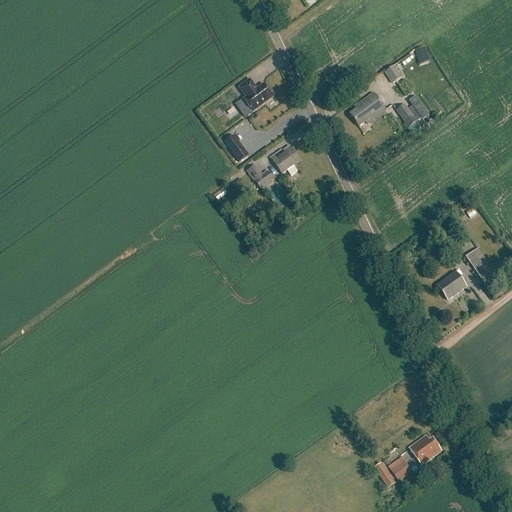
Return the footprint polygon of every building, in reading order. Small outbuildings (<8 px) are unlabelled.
[(424,49),(415,52),(418,60),(427,57),(424,49)] [(409,54),(400,61),(404,67),(413,60),(409,54)] [(384,74),(392,85),(402,79),(394,67),(384,74)] [(253,113),(273,98),(263,85),(257,90),(250,81),(239,89),(246,98),(243,100),(253,113)] [(386,111),(374,95),(355,108),(356,110),(350,115),(359,128),(365,123),(367,125),(386,111)] [(396,112),(409,129),(417,123),(405,106),(396,112)] [(223,144),(229,152),(239,144),(234,136),(223,144)] [(289,148),(284,152),(283,151),(271,159),(282,175),(288,171),(292,177),(297,172),(293,167),(300,162),(289,148)] [(273,179),(267,171),(261,175),(254,166),(247,171),(259,189),(273,179)] [(236,191),(244,185),(239,179),(231,185),(236,191)] [(472,210),(466,214),(469,219),(475,215),(472,210)] [(433,230),(452,256),(464,247),(445,222),(433,230)] [(465,257),(485,287),(497,278),(478,249),(465,257)] [(466,287),(455,273),(437,287),(448,301),(466,287)] [(429,441),(425,436),(409,448),(421,466),(441,451),(432,439),(429,441)] [(391,471),(398,482),(411,472),(403,462),(391,471)] [(395,484),(380,464),(373,469),(387,490),(395,484)]
